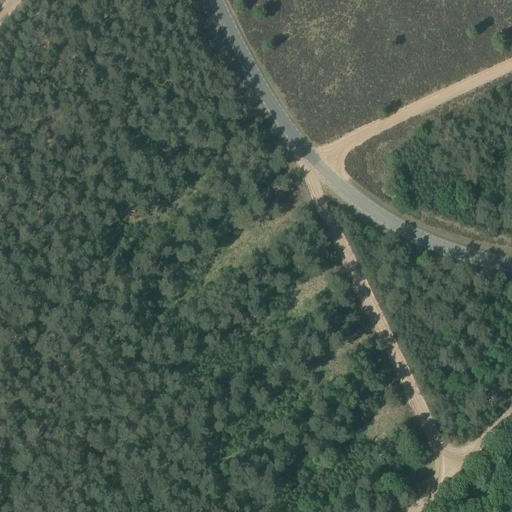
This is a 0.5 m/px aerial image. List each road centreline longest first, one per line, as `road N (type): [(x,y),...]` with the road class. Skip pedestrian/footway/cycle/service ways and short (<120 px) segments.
road 1 (track): [(493,511),(436,442),(309,182),(314,162)]
road 2 (track): [(511,65),(314,162)]
road 3 (track): [(415,511),(511,413)]
